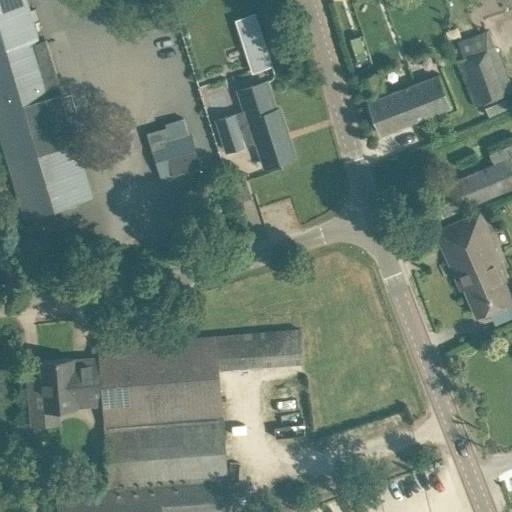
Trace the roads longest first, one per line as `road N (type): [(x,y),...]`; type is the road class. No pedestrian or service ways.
road 1 (unclassified): [(0,306),(187,278),(370,216)]
road 2 (unclassified): [(484,511),(370,216)]
road 3 (unclassified): [(370,216),(307,0)]
